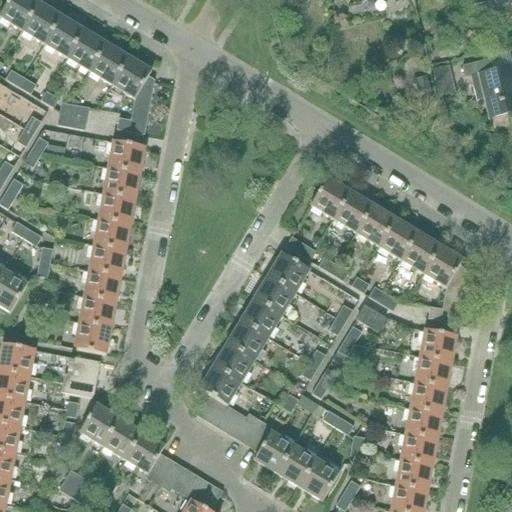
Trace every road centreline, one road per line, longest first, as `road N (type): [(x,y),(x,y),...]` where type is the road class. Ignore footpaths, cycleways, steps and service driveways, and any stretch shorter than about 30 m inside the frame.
road 1 (residential): [(165,397),(133,360),(131,342),(192,47)]
road 2 (residential): [(165,397),(323,126)]
road 3 (residential): [(446,511),(502,238)]
road 4 (residential): [(502,238),(323,126)]
road 5 (residential): [(323,126),(192,47)]
road 6 (residential): [(165,397),(247,511)]
